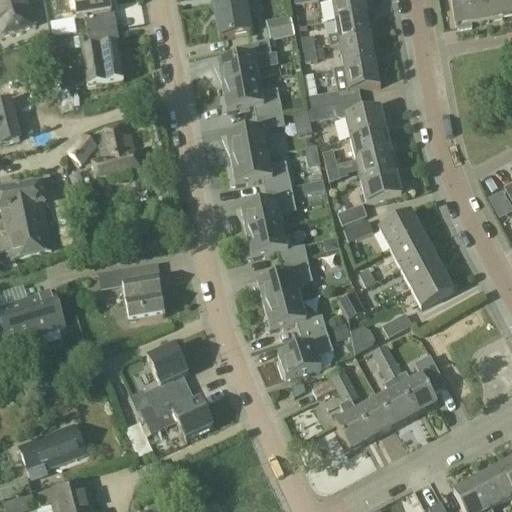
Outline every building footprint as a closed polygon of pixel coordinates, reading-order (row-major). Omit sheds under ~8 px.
[(0,0),(0,39),(35,29),(26,0),(0,0)] [(84,22),(87,37),(116,32),(111,4),(109,4),(108,0),(71,0),(75,23),(84,22)] [(228,0),(210,0),(212,9),(230,6),(228,0)] [(250,36),(243,0),(228,0),(230,6),(212,9),(218,42),(250,36)] [(332,0),(330,0),(334,23),(366,18),(362,0),(332,0)] [(474,0),(448,0),(455,30),(456,30),(456,33),(471,31),(470,28),(480,26),(474,0)] [(499,0),(474,0),(480,26),(503,22),(499,0)] [(511,0),(499,0),(503,22),(511,19),(511,0)] [(270,43),(294,38),(291,18),(267,24),(270,43)] [(366,18),(334,23),(337,37),(327,39),(329,49),(338,47),(370,42),(366,18)] [(116,32),(87,37),(89,52),(81,54),(87,91),(123,85),(119,60),(121,59),(116,32)] [(303,53),(315,51),(313,39),(301,41),(303,53)] [(370,42),(338,47),(342,71),(375,65),(370,42)] [(218,67),(222,92),(259,85),(257,74),(261,74),(259,61),(271,59),(269,44),(243,50),(245,62),(218,67)] [(317,63),(315,51),(303,53),(305,65),(317,63)] [(343,72),(333,74),(337,99),(379,91),(375,65),(342,71),(343,72)] [(312,79),(302,80),(306,102),(317,100),(312,79)] [(259,85),(222,92),(227,117),(254,112),(256,123),(282,118),(277,94),(261,97),(259,85)] [(317,100),(306,102),(308,114),(333,110),(331,97),(317,100)] [(302,102),(291,104),(293,115),(304,113),(302,102)] [(0,148),(20,144),(10,106),(0,108),(0,148)] [(310,127),(335,122),(333,110),(308,114),(310,127)] [(379,113),(344,122),(349,143),(385,134),(389,133),(389,131),(391,130),(389,124),(383,126),(379,113)] [(226,140),(231,165),(267,159),(265,148),(269,147),(267,135),(284,132),(282,118),(256,123),(258,135),(226,140)] [(94,151),(99,150),(102,164),(91,167),(95,184),(139,173),(135,155),(134,156),(128,130),(96,137),(96,138),(83,141),(81,140),(65,159),(81,173),(97,154),(94,151)] [(385,134),(349,143),(354,164),(390,156),(394,155),(394,152),(396,152),(395,146),(388,147),(385,134)] [(326,171),(337,168),(334,154),(323,157),(326,171)] [(390,156),(354,164),(360,186),(395,177),(400,176),(399,174),(401,173),(400,167),(393,169),(390,156)] [(263,185),(265,196),(290,191),(285,167),(269,170),(267,159),(231,165),(235,190),(263,185)] [(341,183),(337,168),(326,171),(329,185),(341,183)] [(395,177),(360,186),(365,208),(405,199),(405,196),(407,196),(405,190),(399,191),(395,177)] [(511,177),(510,179),(511,181),(511,186),(503,192),(511,207),(511,177)] [(43,209),(46,208),(42,184),(0,191),(0,216),(4,241),(0,241),(0,264),(52,255),(43,209)] [(308,188),(310,198),(324,195),(322,185),(308,188)] [(241,213),(246,238),(282,230),(279,220),(296,216),(290,191),(265,196),(267,208),(241,213)] [(366,221),(362,208),(337,218),(341,230),(366,221)] [(390,254),(421,237),(425,235),(424,233),(426,232),(423,226),(417,230),(410,217),(379,234),(390,254)] [(368,224),(343,234),(347,246),(372,237),(368,224)] [(279,257),(281,268),(306,263),(303,251),(291,253),(288,241),(284,242),(282,230),(246,238),(251,263),(279,257)] [(125,260),(157,254),(154,238),(144,240),(142,231),(120,235),(125,260)] [(421,237),(390,254),(400,274),(431,257),(421,237)] [(432,257),(431,257),(400,274),(410,293),(442,276),(446,273),(445,271),(447,270),(444,265),(438,268),(432,257)] [(257,287),(263,311),(298,302),(296,291),(312,287),(306,263),(281,268),(284,279),(257,287)] [(153,282),(151,268),(128,273),(97,278),(99,291),(121,287),(128,324),(163,318),(157,281),(153,282)] [(369,273),(359,278),(366,292),(376,286),(369,273)] [(442,276),(410,293),(421,313),(457,293),(456,291),(458,290),(455,285),(449,288),(442,276)] [(0,297),(0,325),(7,348),(63,330),(52,296),(27,304),(23,290),(0,297)] [(355,298),(337,307),(347,325),(364,316),(355,298)] [(297,328),(300,339),(326,332),(325,331),(323,321),(309,324),(306,312),(302,313),(298,302),(263,311),(270,335),(297,328)] [(388,343),(398,338),(411,330),(405,319),(381,331),(388,343)] [(337,344),(349,340),(344,326),(333,330),(337,344)] [(358,353),(373,345),(365,329),(350,336),(358,353)] [(330,344),(326,332),(300,339),(304,352),(277,360),(286,385),(321,373),(318,361),(333,356),(329,344),(330,344)] [(138,416),(183,395),(177,383),(188,378),(174,349),(147,362),(161,390),(133,404),(138,416)] [(393,364),(385,350),(372,357),(381,372),(387,369),(386,367),(393,364)] [(401,379),(393,364),(386,367),(387,369),(381,372),(388,386),(395,383),(415,420),(437,408),(432,399),(446,392),(430,361),(415,369),(420,380),(410,385),(405,376),(401,379)] [(342,374),(329,380),(331,383),(336,392),(338,397),(344,393),(342,391),(349,387),(342,374)] [(316,403),(336,392),(331,383),(311,393),(316,403)] [(388,398),(378,403),(393,431),(415,420),(395,383),(388,386),(383,389),(388,398)] [(344,393),(338,397),(344,407),(345,410),(351,407),(357,403),(349,387),(342,391),(344,393)] [(189,408),(183,395),(138,416),(151,442),(178,429),(185,444),(213,431),(199,403),(189,408)] [(378,403),(356,415),(372,443),(393,431),(378,403)] [(372,443),(356,415),(351,407),(345,410),(344,407),(338,410),(344,421),(334,426),(350,455),(372,443)] [(47,480),(44,473),(85,458),(74,428),(33,444),(34,447),(17,453),(30,487),(47,480)] [(511,462),(495,471),(511,502),(511,501),(511,462)] [(495,471),(475,483),(490,511),(492,511),(511,502),(495,471)] [(0,504),(1,504),(30,494),(27,483),(0,492),(0,504)] [(94,511),(88,483),(70,488),(37,497),(41,511),(37,511),(94,511)] [(490,511),(475,483),(453,495),(461,511),(490,511)] [(391,501),(394,511),(396,511),(420,503),(416,492),(391,501)]
